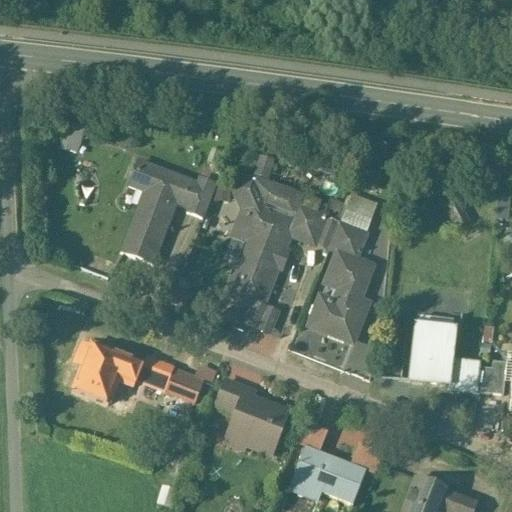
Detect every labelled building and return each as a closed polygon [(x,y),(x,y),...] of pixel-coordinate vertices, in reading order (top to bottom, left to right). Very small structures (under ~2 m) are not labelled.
[(83,151),(88,126),(68,122),(64,148),(83,151)] [(191,186),(137,165),(127,189),(155,200),(149,215),(137,211),(119,256),(151,268),(174,207),(182,210),(191,186)] [(303,198),(253,181),(253,180),(232,189),(242,213),(233,238),(254,247),(240,282),(236,281),(230,299),(252,307),(259,310),(266,293),(265,292),(274,270),(277,271),(283,255),(280,254),(287,236),(312,246),(322,219),(299,210),(303,198)] [(213,188),(198,182),(185,216),(200,222),(213,188)] [(337,225),(322,219),(312,246),(313,245),(326,250),(337,225)] [(367,236),(337,225),(326,250),(338,255),(357,262),(367,236)] [(343,293),(337,309),(319,302),(309,329),(328,336),(327,339),(342,345),(343,342),(350,345),(365,308),(359,305),(357,301),(369,270),(356,265),(357,262),(338,255),(325,287),(343,293)] [(259,310),(252,307),(244,326),(258,331),(266,312),(259,310)] [(451,336),(414,332),(409,384),(445,388),(451,336)] [(139,371),(83,348),(73,371),(82,375),(73,395),(106,409),(116,386),(130,392),(139,371)] [(507,366),(492,365),(492,372),(489,397),(503,398),(507,366)] [(479,370),(454,367),(451,393),(476,396),(479,370)] [(492,372),(479,370),(476,395),(489,397),(492,372)] [(202,388),(174,377),(166,396),(194,407),(202,388)] [(253,397),(224,385),(214,411),(234,419),(241,401),(249,404),(253,397)] [(249,404),(241,401),(234,419),(225,442),(269,459),(285,418),(249,404)] [(325,439),(304,431),(297,450),(305,453),(318,458),(325,439)] [(381,459),(357,450),(349,470),(365,476),(372,479),(381,459)] [(318,458),(305,453),(288,497),(317,507),(320,498),(352,510),(365,476),(349,470),(318,458)] [(415,483),(404,511),(474,511),(476,509),(444,497),(445,495),(415,483)]
